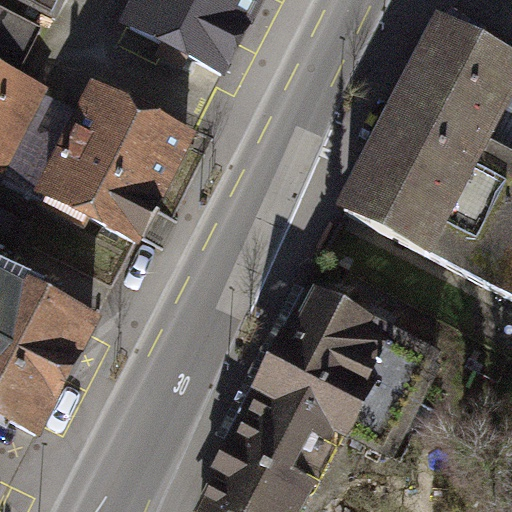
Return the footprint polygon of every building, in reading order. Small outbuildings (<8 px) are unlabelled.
[(275,0),(145,0),(130,32),(236,83),(275,0)] [(45,26),(0,3),(0,188),(3,190),(53,91),(20,74),(45,26)] [(511,48),(444,15),(349,208),(511,288),(511,48)] [(206,139),(96,85),(41,198),(151,252),(206,139)] [(0,416),(48,441),(109,326),(0,268),(0,416)] [(398,327),(302,282),(194,511),(319,511),(354,438),(395,457),(439,364),(391,341),(398,327)]
